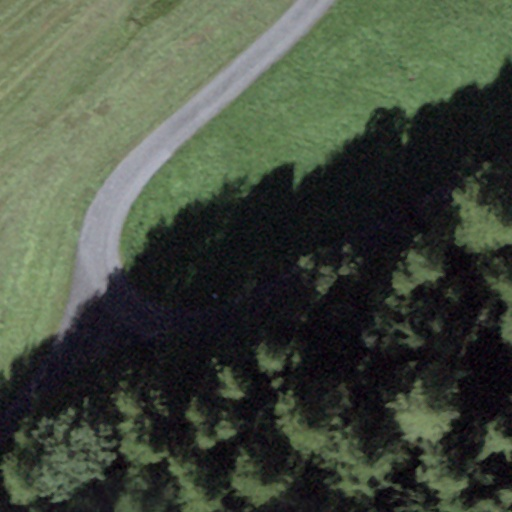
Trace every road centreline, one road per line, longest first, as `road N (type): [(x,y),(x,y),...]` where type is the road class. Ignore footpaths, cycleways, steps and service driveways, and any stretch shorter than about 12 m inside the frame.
road 1 (track): [(311,0),(127,169),(102,228),(97,264),(128,314),(178,327),(212,315),(511,155)]
road 2 (track): [(111,293),(0,416)]
